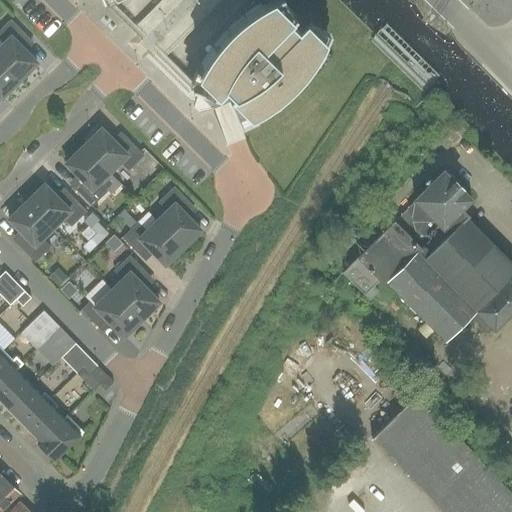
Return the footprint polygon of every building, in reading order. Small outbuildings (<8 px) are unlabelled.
[(195,82),(193,85),(217,95),(225,88),(234,97),(231,100),(230,101),(237,118),(237,117),(242,115),(247,120),(261,113),(274,105),(286,95),(298,84),(308,72),(317,60),(325,46),(305,26),(300,31),(291,22),(296,17),(279,0),(275,0),(260,8),(236,25),(217,44),(200,71),(195,82)] [(0,58),(20,80),(39,62),(23,46),(31,38),(12,19),(0,31),(0,37),(5,43),(0,47),(0,58)] [(0,93),(3,97),(20,80),(0,58),(0,93)] [(110,172),(120,162),(129,170),(144,155),(125,136),(117,144),(102,128),(84,146),(110,172)] [(108,191),(99,182),(110,172),(84,146),(66,163),(81,179),(73,187),(92,206),(108,191)] [(494,329),(511,311),(511,282),(507,278),(511,272),(511,263),(466,216),(467,215),(461,209),(471,199),(454,181),(456,179),(455,176),(450,171),(447,171),(445,173),(443,170),(414,198),(415,200),(343,271),(369,298),(377,290),(373,285),(379,278),(385,284),(388,282),(445,339),(469,314),(487,332),(492,328),(494,329)] [(60,200),(45,184),(27,202),(53,228),(63,218),(71,227),(87,211),(68,192),(60,200)] [(183,247),(201,230),(186,214),(194,206),(175,187),(159,202),(167,211),(157,221),(183,247)] [(27,202),(9,219),(24,235),(16,243),(35,262),(50,247),(42,238),(53,228),(27,202)] [(100,241),(112,227),(95,213),(84,227),(100,241)] [(150,249),(165,265),(183,247),(157,221),(147,231),(138,222),(123,238),(142,257),(150,249)] [(115,269),(122,277),(113,286),(142,316),(159,299),(148,286),(154,280),(130,255),(115,269)] [(23,290),(5,272),(0,276),(0,293),(9,303),(23,290)] [(61,272),(53,280),(58,285),(66,277),(61,272)] [(113,286),(94,305),(91,302),(82,310),(101,329),(111,320),(124,333),(142,316),(113,286)] [(22,305),(30,297),(23,290),(9,303),(10,304),(16,299),(22,305)] [(34,334),(51,318),(43,309),(26,326),(34,334)] [(60,327),(52,336),(58,341),(66,333),(60,327)] [(91,358),(81,349),(75,342),(66,350),(82,367),(82,366),(90,359),(91,358)] [(0,383),(22,362),(15,355),(12,358),(2,349),(0,351),(0,383)] [(97,366),(90,359),(82,366),(89,374),(97,366)] [(22,362),(0,383),(0,400),(7,408),(31,385),(16,369),(22,362)] [(108,376),(100,384),(106,390),(113,382),(108,376)] [(31,385),(7,408),(23,424),(50,398),(43,391),(40,394),(31,385)] [(511,511),(511,491),(419,393),(372,437),(444,511),(511,511)] [(50,398),(23,424),(39,440),(37,441),(38,442),(66,414),(66,413),(62,417),(54,408),(57,405),(50,398)] [(66,414),(38,442),(54,459),(83,431),(66,414)] [(0,511),(1,511),(19,495),(0,475),(0,511)] [(10,511),(28,511),(20,503),(10,511)]
